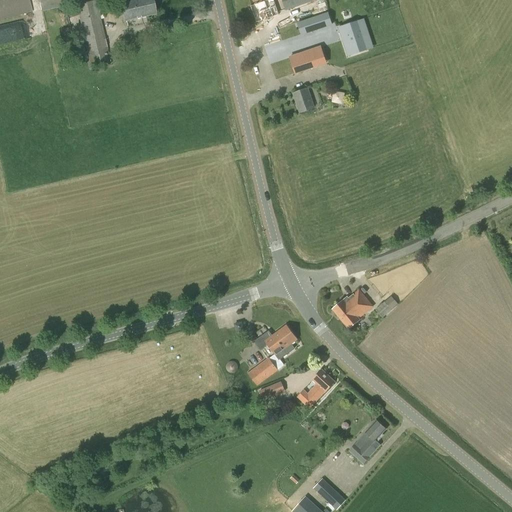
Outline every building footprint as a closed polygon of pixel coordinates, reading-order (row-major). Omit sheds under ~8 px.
[(31,0),(0,0),(0,18),(34,10),(31,0)] [(39,0),(42,11),(86,0),(39,0)] [(90,67),(110,62),(99,12),(112,9),(110,0),(95,0),(96,0),(76,5),(90,67)] [(124,21),(156,13),(152,0),(124,0),(119,1),(124,21)] [(256,23),(279,15),(273,0),(266,0),(250,6),(256,23)] [(281,0),(286,11),(318,0),(281,0)] [(318,19),(298,26),(302,37),(322,30),(318,19)] [(10,26),(16,40),(31,34),(25,20),(10,26)] [(344,32),(340,34),(348,58),(367,52),(357,24),(343,29),(344,32)] [(71,26),(61,29),(64,37),(74,34),(71,26)] [(67,58),(85,54),(80,35),(72,37),(73,40),(62,43),(65,57),(67,57),(67,58)] [(312,51),(289,59),(295,75),(318,67),(312,51)] [(331,83),(332,100),(344,99),(343,82),(331,83)] [(300,113),(314,108),(307,89),(293,94),(300,113)] [(373,307),(359,290),(348,299),(347,297),(333,310),(349,329),(360,320),(359,319),(373,307)] [(382,318),(398,305),(391,296),(375,310),(382,318)] [(236,332),(244,330),(242,324),(235,325),(236,332)] [(297,341),(286,326),(272,336),(269,332),(255,342),(261,350),(268,345),(279,360),(294,349),(291,345),(297,341)] [(257,386),(278,371),(269,358),(248,373),(257,386)] [(310,409),(335,382),(321,370),(312,380),(316,385),(308,394),(304,391),(298,397),(310,409)] [(269,400),(285,391),(280,381),(263,390),(269,400)] [(364,463),(380,445),(377,442),(383,435),(381,433),(385,428),(377,421),(367,433),(370,436),(354,454),(364,463)] [(37,478),(48,474),(46,468),(35,472),(37,478)] [(324,498),(333,489),(323,479),(314,488),(324,498)] [(322,511),(305,497),(293,511),(292,511),(291,511),(322,511)]
